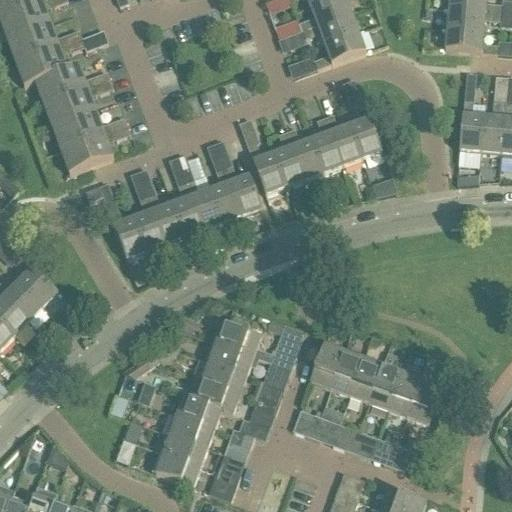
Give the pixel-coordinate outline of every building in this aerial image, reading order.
[(0,0),(0,22),(59,0),(0,0)] [(0,26),(7,46),(52,29),(47,14),(69,6),(66,0),(59,0),(0,22),(0,26)] [(120,0),(117,2),(120,11),(129,8),(125,0),(120,0)] [(311,12),(344,0),(289,0),(292,6),(307,1),(311,12)] [(315,23),(300,28),(303,36),(318,31),(318,32),(352,19),(345,0),(344,0),(311,12),(315,23)] [(486,9),(487,0),(451,0),(450,15),(502,19),(503,10),(486,9)] [(261,6),(262,17),(282,14),(281,3),(261,6)] [(233,5),(218,7),(219,20),(235,18),(233,5)] [(501,27),(502,19),(450,15),(448,35),(484,38),(485,26),(501,27)] [(318,31),(303,36),(306,45),(321,39),(325,51),(359,38),(352,19),(318,32),(318,31)] [(290,27),(269,33),(275,58),(297,52),(290,27)] [(16,69),(83,44),(80,35),(58,44),(52,29),(7,46),(16,69)] [(484,38),(448,35),(446,56),(482,59),(497,60),(498,51),(483,50),(484,38)] [(37,88),(81,72),(80,69),(69,73),(64,60),(85,52),(87,57),(109,48),(105,36),(83,44),(16,69),(25,93),(37,88)] [(359,38),(325,51),(329,61),(314,67),(317,76),(332,70),(332,71),(366,58),(359,38)] [(236,77),(245,93),(262,84),(254,68),(236,77)] [(45,110),(111,85),(108,77),(86,86),(81,72),(37,88),(45,110)] [(467,79),(463,120),(472,121),(476,80),(469,80),(467,79)] [(484,122),(481,159),(501,161),(504,124),(508,83),(507,83),(495,82),(492,118),(496,118),(495,123),(493,123),(484,122)] [(53,132),(98,116),(92,101),(114,93),(111,85),(45,110),(53,132)] [(347,87),(334,91),(343,116),(356,111),(347,87)] [(351,130),(364,164),(383,157),(370,122),(370,123),(365,109),(356,112),(361,126),(351,130)] [(62,155),(128,130),(125,122),(103,130),(98,116),(53,132),(62,155)] [(463,120),(460,157),(481,159),(484,122),(472,121),(463,120)] [(364,164),(351,130),(339,134),(334,121),(326,123),(345,171),(364,164)] [(325,179),(345,171),(326,123),(317,127),(323,140),(312,144),(325,179)] [(511,124),(504,124),(501,161),(511,161),(511,124)] [(287,193),(274,159),(263,163),(258,150),(260,149),(251,125),(240,130),(254,167),(254,166),(267,201),(287,193)] [(128,130),(62,155),(71,179),(115,163),(109,146),(131,138),(128,130)] [(325,179),(312,144),(301,149),(296,135),(288,138),(306,186),(325,179)] [(287,193),(306,186),(288,138),(279,141),(285,155),(274,159),(287,193)] [(224,147),(216,150),(220,160),(227,157),(224,148),(224,147)] [(216,150),(208,153),(208,154),(222,192),(212,195),(225,229),(244,222),(231,188),(226,173),(225,174),(220,160),(216,150)] [(186,161),(178,164),(181,174),(192,203),(193,203),(205,236),(225,229),(212,195),(200,200),(186,161)] [(173,177),(181,174),(178,164),(170,167),(173,177)] [(233,171),(226,173),(231,188),(244,222),(262,215),(264,215),(251,181),(250,181),(238,186),(233,171)] [(140,178),(143,188),(151,185),(147,176),(140,178)] [(143,188),(140,178),(131,181),(135,191),(143,188)] [(184,206),(173,210),(186,244),(205,236),(193,203),(192,203),(186,188),(178,191),(184,206)] [(109,190),(101,193),(115,231),(115,232),(128,265),(147,258),(135,224),(124,228),(109,190)] [(104,203),(101,193),(86,198),(90,208),(104,203)] [(156,199),(148,202),(154,217),(167,251),(186,244),(173,210),(162,214),(156,199)] [(146,220),(135,224),(147,258),(167,251),(154,217),(148,202),(140,205),(146,220)] [(19,289),(45,313),(59,298),(34,274),(33,274),(21,263),(15,269),(27,281),(19,289)] [(45,313),(19,289),(10,298),(0,288),(0,298),(30,328),(45,313)] [(0,327),(16,343),(30,328),(0,298),(0,327)] [(16,343),(0,327),(0,356),(2,358),(16,343)] [(217,349),(255,363),(262,343),(224,329),(217,349)] [(248,382),(255,363),(217,349),(210,368),(248,382)] [(331,396),(344,358),(325,351),(311,389),(331,396)] [(269,375),(279,379),(283,368),(294,371),(297,363),(276,355),(269,375)] [(145,363),(122,379),(136,384),(160,367),(154,357),(145,364),(145,363)] [(351,403),(364,365),(344,358),(331,396),(351,403)] [(200,365),(193,384),(203,388),(241,401),(248,382),(210,368),(200,365)] [(369,410),(383,372),(364,365),(351,403),(369,410)] [(283,368),(279,379),(290,382),(294,371),(283,368)] [(383,372),(369,410),(389,416),(402,379),(383,372)] [(408,423),(421,386),(402,379),(389,416),(408,423)] [(193,384),(187,401),(197,405),(196,407),(222,416),(221,417),(234,422),(241,401),(203,388),(193,384)] [(421,386),(408,423),(429,431),(442,393),(421,386)] [(197,405),(184,400),(177,422),(215,436),(221,417),(222,416),(196,407),(197,405)] [(255,413),(265,417),(270,405),(259,401),(255,413)] [(270,405),(265,417),(276,421),(280,409),(270,405)] [(315,420),(301,416),(293,437),(320,447),(324,437),(311,432),(315,420)] [(328,425),(315,420),(311,432),(324,437),(328,425)] [(208,455),(215,436),(177,422),(170,441),(208,455)] [(137,449),(143,432),(131,428),(125,445),(133,448),(137,449)] [(353,434),(349,445),(362,451),(366,439),(353,434)] [(234,436),(229,447),(241,451),(245,440),(234,436)] [(395,438),(391,448),(398,451),(402,440),(395,438)] [(245,440),(241,451),(251,455),(255,443),(245,440)] [(201,474),(208,455),(170,441),(163,460),(201,474)] [(345,455),(359,460),(362,451),(349,445),(345,455)] [(391,448),(387,459),(401,464),(404,453),(398,451),(391,448)] [(384,469),(397,474),(401,464),(387,459),(384,469)] [(194,494),(201,474),(163,460),(156,480),(194,494)] [(220,473),(215,487),(225,490),(230,477),(220,473)] [(241,481),(230,477),(225,490),(215,487),(211,500),(231,507),(241,481)] [(0,511),(10,511),(13,506),(16,498),(0,491),(0,511)] [(53,511),(54,509),(58,500),(38,493),(34,502),(30,511),(53,511)] [(349,496),(339,493),(335,506),(345,510),(349,496)] [(356,511),(360,500),(349,496),(345,510),(350,511),(356,511)] [(383,511),(426,511),(427,510),(390,496),(383,511)]
